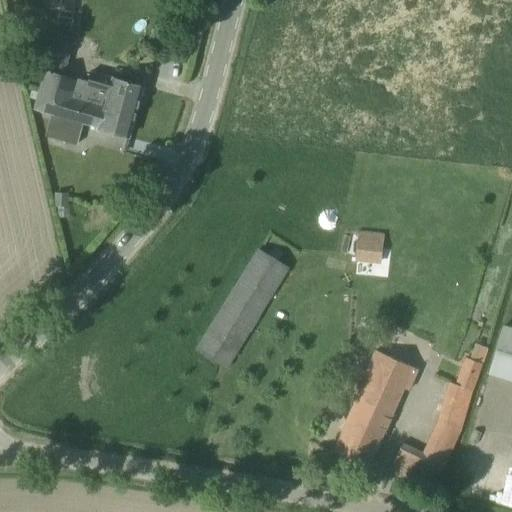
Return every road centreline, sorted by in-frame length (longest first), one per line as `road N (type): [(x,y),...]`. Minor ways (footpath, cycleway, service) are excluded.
road 1 (tertiary): [(0,366),(117,253),(167,190),(203,106),(228,0)]
road 2 (unclassified): [(378,511),(12,452)]
